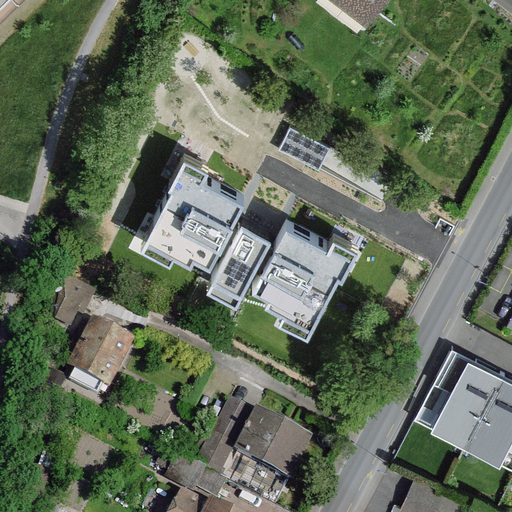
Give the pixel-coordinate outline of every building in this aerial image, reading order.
[(0,0),(0,8),(8,0),(0,0)] [(385,0),(358,0),(376,12),(385,0)] [(291,129),(280,151),(319,171),(331,149),(291,129)] [(211,263),(248,194),(185,161),(146,234),(192,259),(195,254),(211,263)] [(242,290),(273,232),(243,217),(212,274),(242,290)] [(350,253),(288,220),(254,285),(269,293),(265,299),(312,324),(350,253)] [(83,309),(90,296),(62,283),(49,317),(57,320),(56,322),(65,325),(75,306),(83,309)] [(128,345),(95,328),(91,336),(80,359),(76,367),(77,368),(104,381),(107,383),(128,345)] [(70,354),(80,359),(91,336),(81,330),(70,354)] [(452,350),(414,421),(466,448),(503,377),(452,350)] [(104,381),(77,368),(70,381),(97,396),(104,381)] [(62,392),(68,381),(52,373),(46,383),(62,392)] [(511,381),(503,377),(466,448),(511,471),(511,381)] [(239,451),(259,413),(232,398),(213,436),(234,447),(239,451)] [(290,479),(311,440),(259,413),(239,451),(290,479)] [(219,475),(234,447),(213,436),(198,464),(204,467),(219,475)] [(195,483),(204,467),(198,464),(181,455),(178,460),(169,455),(163,466),(195,483)] [(37,509),(49,471),(34,467),(22,504),(37,509)] [(227,480),(219,475),(204,467),(195,483),(194,485),(218,497),(227,480)] [(434,511),(443,493),(417,481),(404,508),(413,511),(434,511)] [(457,511),(462,502),(443,493),(434,511),(457,511)] [(175,511),(211,511),(213,510),(184,495),(175,511)]
